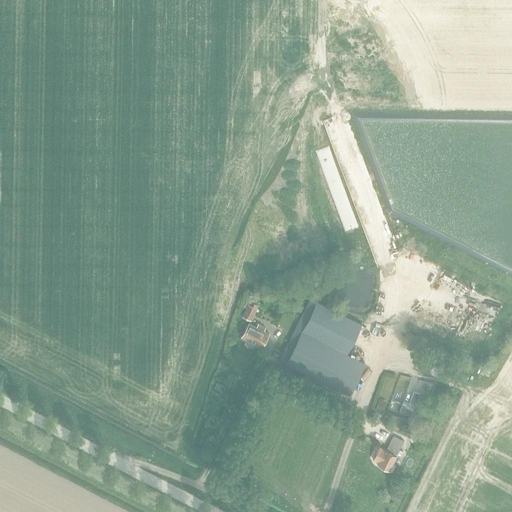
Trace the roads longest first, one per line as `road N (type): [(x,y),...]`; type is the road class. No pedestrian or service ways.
road 1 (track): [(321,0),(324,72),(393,268),(394,293)]
road 2 (unclassified): [(129,464),(0,399)]
road 3 (unclassified): [(129,464),(191,478),(255,511)]
